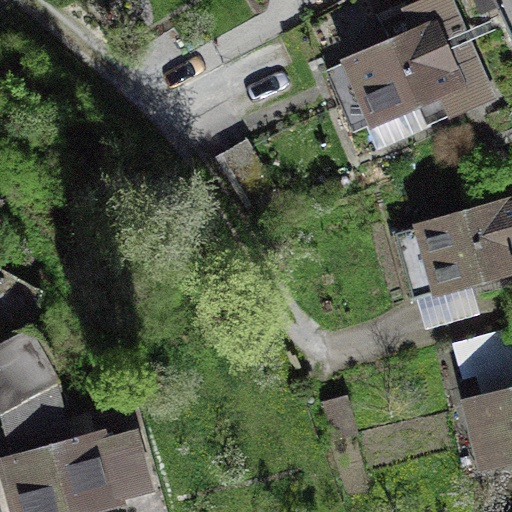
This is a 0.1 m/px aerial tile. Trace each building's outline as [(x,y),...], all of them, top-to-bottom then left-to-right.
[(428,0),(382,21),(391,42),(326,71),(353,132),(409,107),(417,103),(427,126),(492,97),(465,38),(448,0),(428,0)] [(247,138),(222,153),(252,205),(278,190),(247,138)] [(511,200),(427,225),(428,227),(399,235),(416,295),(445,287),(445,289),(511,270),(511,200)] [(29,328),(0,343),(0,406),(3,411),(58,381),(29,328)] [(468,375),(479,372),(511,363),(511,340),(509,330),(460,345),(464,360),(468,375)] [(474,400),(490,464),(511,458),(511,363),(479,372),(485,397),(474,400)] [(15,457),(0,461),(12,505),(27,501),(29,507),(30,511),(80,511),(114,503),(113,499),(151,489),(135,430),(97,441),(96,437),(68,444),(60,411),(52,386),(59,382),(58,381),(3,411),(15,457)]
